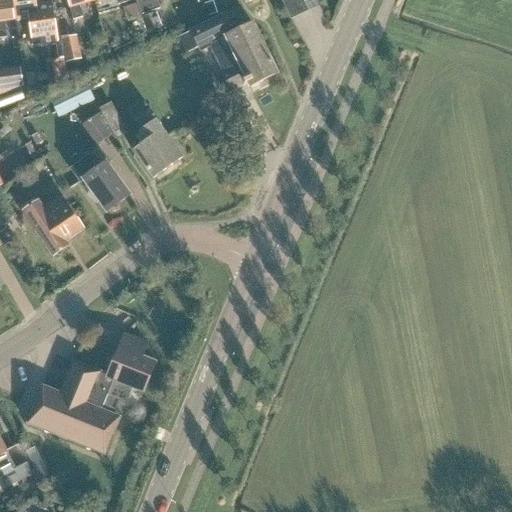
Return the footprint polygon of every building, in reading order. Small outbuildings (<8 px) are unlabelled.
[(4,23),(16,21),(12,0),(0,0),(0,39),(6,39),(4,23)] [(35,0),(12,0),(16,21),(27,20),(31,46),(58,43),(52,3),(36,5),(35,0)] [(79,6),(94,2),(93,0),(65,0),(69,9),(73,21),(82,18),(79,6)] [(135,0),(141,16),(160,10),(156,0),(135,0)] [(299,0),(280,0),(289,19),(305,12),(299,0)] [(213,3),(204,6),(208,18),(217,16),(213,3)] [(189,32),(200,52),(210,47),(221,72),(220,73),(230,92),(247,84),(249,88),(277,75),(252,24),(242,29),(233,11),(189,32)] [(155,14),(141,19),(146,34),(160,29),(155,14)] [(81,60),(75,36),(60,39),(66,64),(81,60)] [(20,70),(0,72),(0,94),(22,85),(20,70)] [(64,73),(48,75),(50,85),(65,82),(64,73)] [(124,129),(112,103),(100,109),(112,135),(124,129)] [(144,108),(131,118),(140,130),(153,120),(144,108)] [(97,146),(110,137),(96,117),(83,126),(97,146)] [(133,152),(152,179),(182,159),(155,122),(136,136),(142,146),(133,152)] [(86,158),(70,170),(80,184),(84,181),(106,213),(108,211),(113,213),(116,212),(118,210),(120,208),(120,203),(128,197),(106,165),(109,163),(99,148),(86,158)] [(14,216),(2,194),(0,195),(0,219),(2,223),(14,216)] [(82,230),(66,206),(63,208),(57,199),(42,209),(37,203),(23,213),(52,257),(67,247),(64,242),(82,230)] [(125,335),(119,349),(107,376),(73,362),(60,395),(42,387),(40,392),(38,396),(33,409),(34,409),(27,425),(104,456),(119,419),(112,416),(124,387),(143,395),(155,365),(142,359),(148,344),(125,335)] [(165,434),(159,432),(156,441),(161,443),(165,434)] [(0,473),(7,488),(32,475),(26,464),(14,470),(7,454),(2,443),(0,442),(0,473)] [(39,480),(48,476),(35,449),(26,453),(39,480)]
